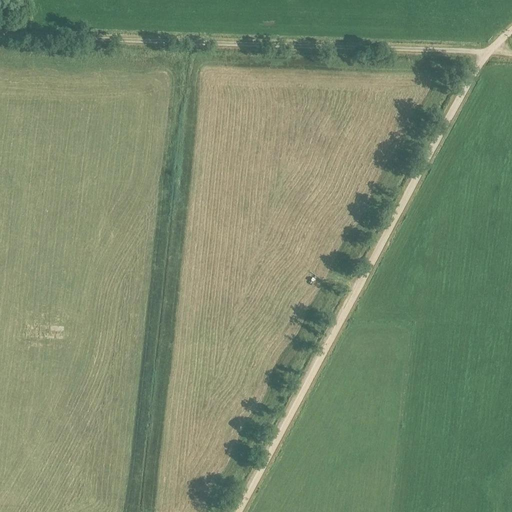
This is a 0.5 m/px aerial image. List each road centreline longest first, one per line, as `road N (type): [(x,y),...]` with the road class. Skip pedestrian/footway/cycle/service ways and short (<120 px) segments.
road 1 (track): [(243,511),(483,53)]
road 2 (track): [(483,53),(0,36)]
